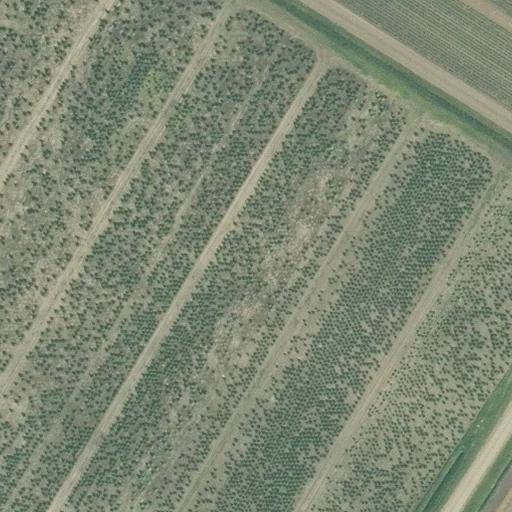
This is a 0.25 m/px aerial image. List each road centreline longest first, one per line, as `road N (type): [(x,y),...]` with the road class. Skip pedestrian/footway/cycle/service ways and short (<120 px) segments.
road 1 (track): [(511,122),(317,0)]
road 2 (unclassified): [(446,511),(511,410)]
